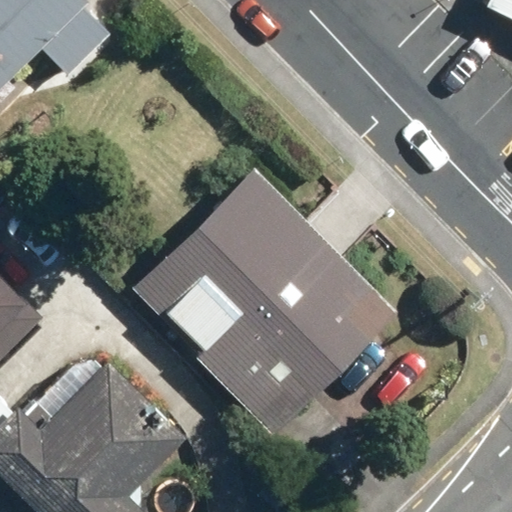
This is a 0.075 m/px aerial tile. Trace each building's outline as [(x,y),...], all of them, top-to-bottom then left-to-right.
[(0,0),(0,87),(43,43),(72,71),(113,29),(86,3),(88,0),(0,0)] [(511,0),(488,0),(488,1),(511,13),(511,0)] [(250,164),(126,285),(268,429),(392,308),(324,239),(250,164)] [(0,321),(27,293),(0,266),(0,321)] [(47,424),(0,377),(0,467),(45,511),(150,511),(130,491),(189,432),(113,357),(47,424)]
